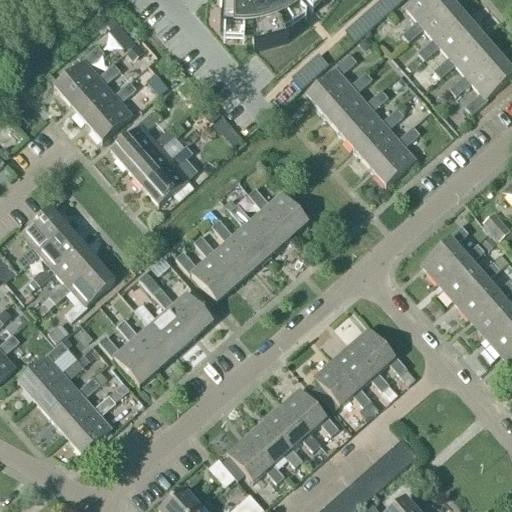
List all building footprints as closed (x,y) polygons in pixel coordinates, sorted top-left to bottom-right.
[(218,7),(217,8),(221,9),(219,34),(234,36),(239,36),(245,36),(251,35),(253,53),(252,53),(252,55),(253,54),(260,53),(267,52),(274,50),(281,48),(287,45),(288,45),(287,44),(286,44),(278,28),(279,27),(284,25),(290,22),(294,18),(299,15),(303,11),(308,7),(312,2),(313,0),(334,0),(335,0),(334,2),(335,3),(336,0),(228,0),(227,6),(226,9),(218,7)] [(391,0),(386,0),(383,3),(393,14),(399,9),(391,0)] [(402,0),(391,0),(399,9),(406,3),(402,0)] [(421,32),(450,6),(444,0),(420,0),(404,14),(416,27),(401,40),(407,48),(422,35),(421,32)] [(383,3),(377,8),(386,20),(393,14),(383,3)] [(421,32),(422,35),(432,45),(416,58),(423,66),(438,53),(436,50),(466,24),(450,6),(421,32)] [(377,8),(370,14),(380,25),(386,20),(377,8)] [(370,14),(364,20),(374,31),(380,25),(370,14)] [(364,20),(357,25),(367,36),(374,31),(364,20)] [(107,28),(105,29),(111,35),(117,30),(117,29),(112,24),(107,28)] [(425,82),(432,90),(454,71),(452,69),(482,43),(466,24),(436,50),(438,53),(447,63),(425,82)] [(357,25),(351,31),(361,42),(367,36),(357,25)] [(111,35),(108,37),(124,55),(132,47),(117,30),(111,35)] [(104,31),(98,36),(99,37),(101,40),(107,34),(104,31)] [(361,42),(351,31),(345,36),(354,47),(361,42)] [(452,69),(454,71),(463,81),(448,95),(454,102),(470,89),(468,87),(498,61),(482,43),(452,69)] [(135,51),(127,59),(132,65),(140,57),(135,51)] [(99,85),(97,83),(88,72),(103,59),(97,52),(80,66),(82,67),(53,92),(69,111),(99,85)] [(350,94),(349,92),(339,81),(355,68),(348,60),(332,74),(334,76),(305,101),(321,120),(350,94)] [(320,76),(326,70),(317,60),(311,66),(320,76)] [(511,80),(511,77),(498,61),(468,87),(470,89),(479,99),(464,113),(470,120),(486,106),(485,105),(511,80)] [(311,66),(304,71),(313,81),(320,76),(311,66)] [(114,103),(113,101),(103,91),(119,77),(112,70),(97,83),(99,85),(69,111),(85,129),(114,103)] [(147,71),(141,77),(147,84),(153,79),(154,78),(147,71)] [(304,71),(298,77),(306,87),(313,81),(304,71)] [(298,77),(291,83),(300,93),(306,87),(298,77)] [(366,112),(364,110),(355,99),(371,86),(364,78),(349,92),(350,94),(321,120),(337,138),(366,112)] [(218,112),(239,134),(267,108),(246,86),(218,112)] [(183,87),(176,94),(184,103),(192,96),(183,87)] [(85,129),(101,147),(131,122),(119,109),(135,95),(128,88),(113,101),(114,103),(85,129)] [(382,130),(380,128),(371,117),(386,104),(380,96),(364,110),(366,112),(337,138),(352,156),(382,130)] [(209,131),(211,129),(221,120),(213,112),(204,120),(202,122),(209,131)] [(398,148),(396,145),(387,135),(402,122),(396,114),(380,128),(382,130),(352,156),(368,174),(398,148)] [(155,149),(153,147),(144,137),(159,123),(153,116),(137,130),(138,131),(109,157),(125,175),(155,149)] [(221,120),(211,129),(221,139),(230,131),(221,120)] [(368,174),(384,192),(414,166),(403,153),(418,140),(411,132),(396,145),(398,148),(368,174)] [(171,167),(169,165),(160,155),(175,141),(169,134),(153,147),(155,149),(125,175),(141,193),(171,167)] [(171,167),(141,193),(158,212),(187,186),(176,173),(191,159),(184,152),(169,165),(171,167)] [(511,205),(511,184),(502,194),(511,205)] [(246,201),(260,216),(262,215),(288,244),(306,228),(281,198),(267,210),(254,194),(246,201)] [(262,215),(260,216),(249,225),(236,210),(228,217),(242,232),(244,230),(270,260),(288,244),(262,215)] [(36,258),(66,232),(50,213),(20,239),(32,253),(16,266),(23,273),(38,260),(36,258)] [(493,219),(481,229),(497,248),(509,237),(493,219)] [(244,230),(242,232),(231,241),(218,226),(210,232),(224,248),(226,246),(252,276),(270,260),(244,230)] [(52,276),(82,250),(66,232),(36,258),(38,260),(47,271),(32,284),(33,285),(38,292),(54,278),(52,276)] [(419,270),(436,289),(465,263),(464,262),(454,250),(466,240),(460,232),(447,244),(448,245),(419,270)] [(226,246),(224,248),(213,257),(200,242),(193,248),(206,264),(208,262),(234,292),(252,276),(226,246)] [(488,243),(482,248),(488,255),(494,249),(488,243)] [(68,294),(98,268),(82,250),(52,276),(54,278),(63,289),(48,302),(54,310),(70,296),(68,294)] [(481,281),(479,279),(470,269),(482,258),(476,251),(464,262),(465,263),(436,289),(452,307),(481,281)] [(208,262),(206,264),(195,273),(182,258),(174,264),(188,280),(190,279),(215,308),(234,292),(208,262)] [(500,261),(491,268),(498,276),(507,268),(500,261)] [(0,287),(3,291),(14,281),(0,264),(0,287)] [(169,272),(162,264),(150,274),(157,283),(169,272)] [(68,294),(70,296),(79,307),(63,320),(70,328),(86,314),(85,312),(114,287),(98,268),(68,294)] [(497,299),(496,297),(486,286),(498,276),(491,268),(479,279),(481,281),(452,307),(468,325),(497,299)] [(145,278),(137,284),(140,287),(147,280),(145,278)] [(147,280),(140,287),(152,300),(159,294),(147,280)] [(33,285),(25,292),(30,299),(38,292),(33,285)] [(511,317),(511,316),(511,315),(502,305),(511,295),(511,291),(508,287),(496,297),(497,299),(468,325),(483,343),(511,317)] [(167,314),(193,344),(211,327),(186,298),(172,309),(159,294),(152,300),(165,316),(167,314)] [(48,302),(42,307),(49,314),(54,310),(48,302)] [(167,314),(165,316),(154,325),(141,310),(134,316),(147,332),(149,330),(175,360),(193,344),(167,314)] [(511,349),(511,314),(511,315),(511,316),(511,317),(483,343),(499,361),(511,349)] [(4,315),(0,318),(0,327),(2,329),(10,322),(4,315)] [(149,330),(147,332),(136,341),(123,325),(115,332),(129,347),(131,346),(156,375),(175,360),(149,330)] [(54,349),(67,338),(59,329),(46,340),(54,349)] [(375,380),(377,378),(387,369),(398,381),(406,375),(394,362),(393,363),(367,334),(349,350),(375,380)] [(11,340),(0,349),(0,386),(14,374),(3,361),(18,347),(11,340)] [(131,346),(129,347),(118,357),(105,341),(97,348),(111,364),(113,363),(138,392),(156,375),(131,346)] [(64,344),(60,347),(67,355),(71,351),(64,344)] [(62,381),(61,378),(52,368),(67,355),(60,347),(44,361),(45,363),(17,388),(33,406),(62,381)] [(511,349),(499,361),(511,375),(511,349)] [(357,396),(359,394),(369,385),(380,397),(388,391),(377,378),(375,380),(349,350),(331,366),(357,396)] [(78,399),(76,397),(67,386),(83,373),(76,365),(61,378),(62,381),(33,406),(49,425),(78,399)] [(351,401),(362,413),(370,406),(359,394),(357,396),(331,366),(312,383),(318,389),(338,412),(351,401)] [(99,377),(92,383),(95,387),(98,391),(106,384),(99,377)] [(94,417),(92,415),(83,404),(98,391),(95,387),(92,383),(76,397),(78,399),(49,425),(64,442),(94,417)] [(318,389),(311,395),(331,418),(338,412),(318,389)] [(299,394),(280,411),(306,440),(308,438),(319,429),(330,442),(337,435),(325,422),(324,423),(299,394)] [(115,395),(108,401),(114,408),(121,402),(115,395)] [(94,417),(64,442),(81,461),(111,435),(99,422),(114,409),(114,408),(108,401),(92,415),(94,417)] [(288,456),(290,454),(301,445),(312,457),(319,451),(308,438),(306,440),(280,411),(262,426),(288,456)] [(270,472),(272,470),(283,461),(294,473),(301,467),(290,454),(288,456),(262,426),(244,442),(270,472)] [(265,477),(275,489),(283,483),(272,470),(270,472),(244,442),(225,458),(228,461),(241,477),(252,488),(265,477)] [(392,451),(407,468),(414,462),(399,445),(392,451)] [(398,476),(407,468),(392,451),(383,459),(398,476)] [(390,483),(398,476),(383,459),(375,466),(390,483)] [(228,461),(220,468),(234,484),(241,477),(228,461)] [(224,492),(234,484),(220,468),(217,465),(207,473),(224,492)] [(382,491),(390,483),(375,466),(366,474),(382,491)] [(373,498),(382,491),(366,474),(358,481),(373,498)] [(364,506),(373,498),(358,481),(349,489),(364,506)] [(350,511),(357,511),(364,506),(349,489),(338,498),(350,511)] [(197,511),(182,495),(163,511),(197,511)] [(335,511),(350,511),(338,498),(330,506),(335,511)] [(254,511),(256,510),(248,500),(234,511),(254,511)]
